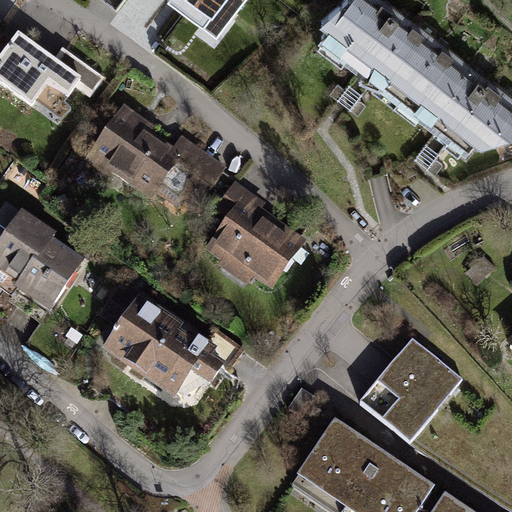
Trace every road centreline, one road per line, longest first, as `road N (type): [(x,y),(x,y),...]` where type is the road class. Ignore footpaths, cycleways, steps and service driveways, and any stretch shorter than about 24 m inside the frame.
road 1 (residential): [(55,0),(215,117),(327,210),(373,260)]
road 2 (residential): [(373,260),(195,480)]
road 3 (residential): [(0,350),(155,481),(195,480)]
road 4 (residential): [(511,182),(460,200),(373,260)]
